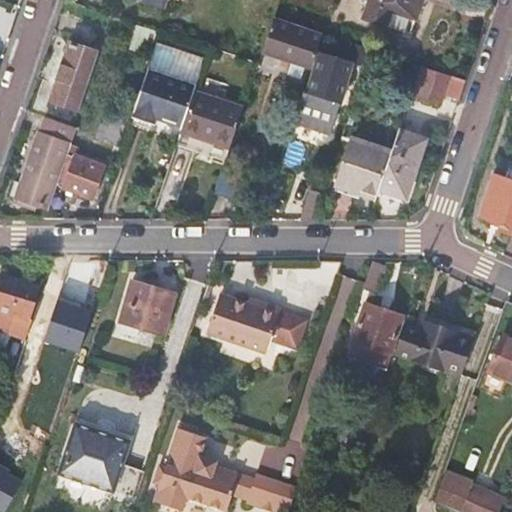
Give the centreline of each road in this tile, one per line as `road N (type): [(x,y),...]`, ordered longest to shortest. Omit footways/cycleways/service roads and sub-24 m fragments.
road 1 (unclassified): [(438,241),(0,240)]
road 2 (residential): [(438,241),(511,16)]
road 3 (residential): [(46,0),(0,139)]
